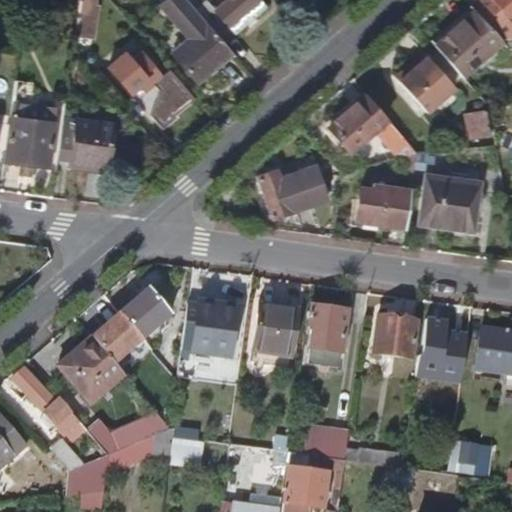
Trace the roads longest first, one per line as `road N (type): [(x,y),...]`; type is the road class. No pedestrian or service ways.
road 1 (residential): [(128,232),(511,285)]
road 2 (residential): [(128,232),(401,0)]
road 3 (residential): [(0,340),(128,232)]
road 4 (residential): [(0,216),(128,232)]
